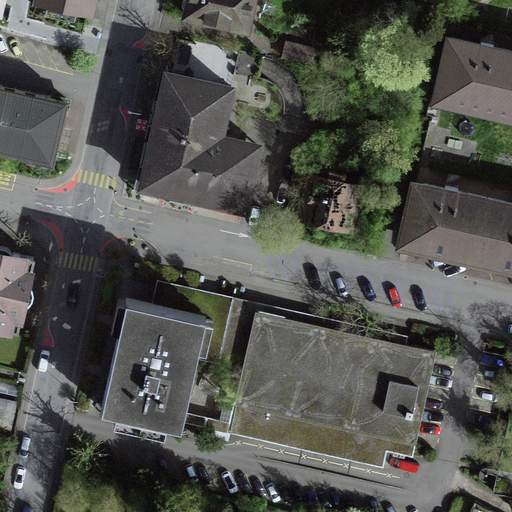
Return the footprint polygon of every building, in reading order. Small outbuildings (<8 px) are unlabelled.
[(48,0),(88,8),(89,0),(48,0)] [(262,0),(195,0),(191,25),(255,38),(262,0)] [(452,108),(511,122),(511,54),(468,44),(452,108)] [(314,52),(284,46),(281,61),(311,67),(314,52)] [(245,93),(178,78),(152,196),(257,219),(272,150),(234,142),(245,93)] [(0,152),(52,164),(66,106),(0,90),(0,152)] [(369,192),(314,179),(303,224),(358,237),(369,192)] [(479,270),(494,202),(425,187),(410,256),(479,270)] [(511,277),(511,205),(494,202),(479,270),(511,277)] [(0,325),(17,330),(34,256),(0,248),(0,325)] [(161,286),(155,312),(228,327),(206,423),(235,429),(233,439),(386,474),(391,457),(416,463),(441,352),(161,286)] [(124,419),(203,437),(206,423),(228,327),(155,312),(150,311),(124,419)] [(511,390),(491,490),(511,494),(511,390)] [(0,400),(0,424),(9,427),(14,403),(0,400)]
